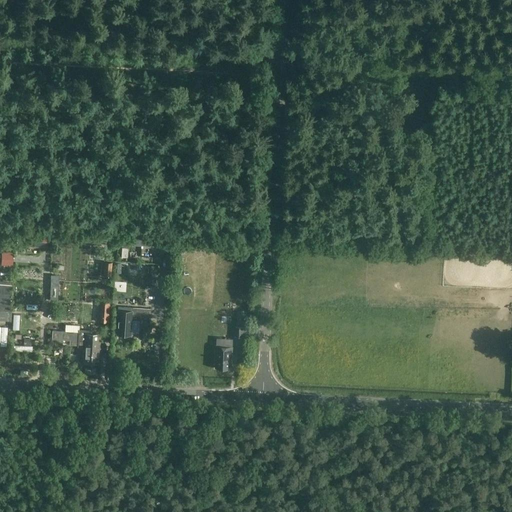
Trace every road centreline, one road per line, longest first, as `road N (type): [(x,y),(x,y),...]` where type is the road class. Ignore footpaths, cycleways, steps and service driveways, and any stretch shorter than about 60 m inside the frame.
road 1 (unclassified): [(262,398),(278,0)]
road 2 (track): [(0,61),(275,72)]
road 3 (tertiary): [(262,398),(0,386)]
road 4 (tertiary): [(511,410),(262,398)]
